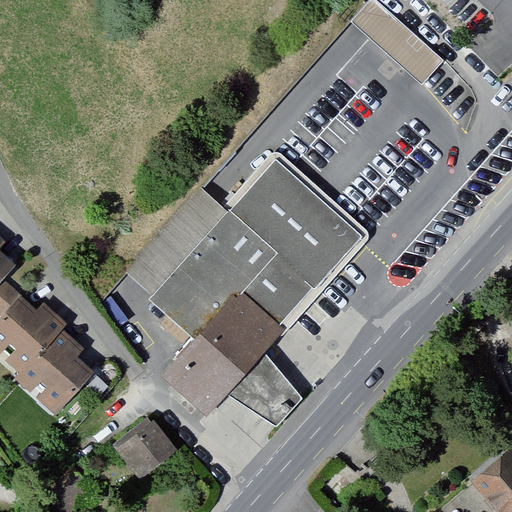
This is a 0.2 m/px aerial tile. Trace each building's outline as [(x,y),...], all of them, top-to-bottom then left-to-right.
[(371,5),(349,29),(418,90),(439,67),(371,5)] [(192,345),(157,384),(202,423),(280,336),(277,334),(276,333),(357,241),(273,167),(226,219),(200,196),(126,279),(150,300),(146,305),(192,345)] [(0,245),(0,282),(11,269),(0,259),(0,247),(1,246),(0,245)] [(36,317),(0,285),(0,362),(18,378),(57,333),(62,328),(41,310),(36,317)] [(57,333),(18,378),(13,384),(52,419),(89,376),(71,361),(79,352),(57,333)] [(150,426),(115,455),(139,484),(174,455),(150,426)] [(511,511),(511,459),(508,455),(471,489),(493,511),(511,511)]
